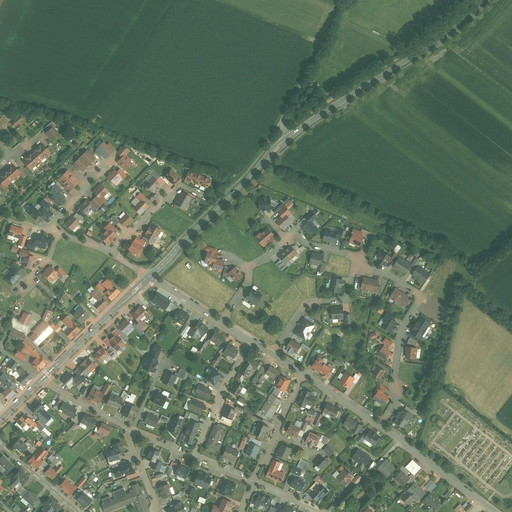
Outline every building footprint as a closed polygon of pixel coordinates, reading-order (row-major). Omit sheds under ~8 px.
[(20,115),(13,122),(16,125),(23,119),(20,115)] [(52,122),(45,128),(48,131),(53,127),(53,128),(55,126),(52,122)] [(48,131),(46,133),(53,141),(59,135),(53,128),(53,127),(48,131)] [(107,146),(103,143),(97,148),(103,154),(102,155),(106,158),(115,149),(109,144),(107,146)] [(43,144),(39,147),(37,148),(45,157),(50,153),(50,152),(47,149),(43,144)] [(129,151),(123,146),(117,152),(122,157),(125,155),(129,151)] [(37,148),(36,149),(33,153),(40,161),(45,157),(37,148)] [(88,151),(87,151),(81,157),(89,164),(95,158),(93,156),(88,151)] [(33,153),(29,156),(29,155),(28,156),(35,165),(40,161),(33,153)] [(125,155),(122,157),(118,162),(126,170),(128,167),(131,167),(132,166),(132,164),(129,161),(130,160),(125,155)] [(28,156),(27,158),(23,161),(27,166),(30,170),(31,169),(35,165),(28,156)] [(89,164),(81,157),(75,163),(80,168),(82,170),(89,164)] [(73,166),(70,163),(65,168),(68,170),(70,172),(74,168),(73,166)] [(18,170),(13,165),(10,168),(9,168),(8,169),(15,178),(20,173),(18,170)] [(30,170),(27,166),(25,168),(30,174),(33,172),(31,169),(30,170)] [(26,175),(20,168),(18,170),(20,173),(23,177),(26,175)] [(15,178),(8,169),(3,174),(10,182),(15,178)] [(127,175),(120,169),(117,172),(121,176),(121,177),(123,179),(127,175)] [(68,170),(59,179),(71,190),(79,182),(75,178),(75,177),(73,175),(72,175),(70,172),(68,170)] [(117,172),(115,170),(108,177),(114,184),(121,177),(121,176),(117,172)] [(160,177),(154,170),(150,174),(153,177),(157,180),(160,177)] [(178,177),(171,170),(164,176),(168,180),(169,180),(172,183),(178,177)] [(211,179),(188,171),(185,180),(207,188),(211,179)] [(10,182),(3,174),(1,175),(2,175),(0,176),(0,180),(2,184),(5,187),(5,186),(10,182)] [(157,180),(153,177),(145,185),(152,191),(160,183),(157,180)] [(181,180),(178,177),(172,183),(176,186),(181,180)] [(57,188),(55,190),(57,191),(59,193),(64,188),(58,182),(54,185),(57,188)] [(5,187),(2,184),(0,185),(0,186),(6,193),(8,190),(5,186),(5,187)] [(108,191),(101,184),(98,187),(96,189),(97,189),(93,192),(97,196),(96,197),(103,203),(105,200),(102,197),(108,191)] [(57,191),(50,198),(58,206),(65,199),(59,193),(57,191)] [(146,197),(141,192),(136,197),(140,201),(142,199),(144,200),(146,197)] [(186,194),(182,192),(179,197),(189,203),(192,197),(186,194)] [(103,203),(96,197),(94,199),(100,206),(103,203)] [(189,203),(179,197),(175,204),(178,206),(184,209),(189,203)] [(267,198),(263,199),(260,200),(260,209),(264,209),(264,210),(268,210),(268,209),(271,209),(271,208),(271,204),(271,199),(267,199),(267,198)] [(44,199),(39,204),(43,208),(45,206),(47,209),(51,205),(44,199)] [(100,206),(94,199),(90,203),(97,209),(100,206)] [(140,201),(133,208),(140,214),(148,206),(143,201),(144,200),(142,199),(140,201)] [(87,200),(85,202),(83,203),(84,203),(80,207),(83,211),(83,212),(85,214),(86,214),(92,209),(94,211),(97,209),(90,203),(87,200)] [(273,209),(276,213),(278,211),(285,206),(281,202),(276,207),(273,209)] [(38,213),(39,212),(33,205),(26,212),(35,220),(40,215),(38,213)] [(39,212),(38,213),(40,215),(41,215),(41,216),(44,220),(45,220),(46,220),(53,214),(47,209),(45,206),(43,208),(39,212)] [(285,206),(278,211),(282,216),(282,217),(285,214),(287,215),(291,212),(285,206)] [(312,211),(306,217),(309,222),(311,221),(312,222),(317,217),(312,211)] [(84,218),(78,212),(73,216),(78,222),(80,220),(81,221),(84,218)] [(132,219),(127,214),(126,214),(121,219),(119,221),(120,222),(123,224),(125,226),(132,219)] [(282,217),(277,221),(280,224),(279,224),(281,226),(284,229),(292,222),(287,215),(285,214),(282,217)] [(119,221),(114,215),(110,218),(117,225),(120,222),(119,221)] [(73,216),(66,223),(72,230),(79,223),(78,222),(73,216)] [(309,222),(303,227),(304,229),(306,231),(310,236),(318,229),(312,222),(311,221),(309,222)] [(116,229),(110,222),(106,226),(109,229),(110,227),(114,231),(116,229)] [(158,227),(156,228),(151,225),(149,229),(148,229),(147,230),(157,236),(161,230),(159,229),(158,227)] [(22,229),(12,226),(9,234),(20,238),(22,229)] [(109,229),(104,233),(103,233),(101,235),(101,236),(101,237),(107,244),(110,241),(111,241),(113,238),(116,235),(113,232),(114,231),(110,227),(109,229)] [(268,229),(262,234),(261,233),(256,237),(264,246),(270,240),(271,242),(276,238),(268,229)] [(157,236),(147,230),(146,232),(147,232),(144,237),(149,239),(150,241),(152,241),(154,242),(157,236)] [(338,233),(326,230),(324,240),(336,243),(337,238),(338,233)] [(361,236),(354,233),(354,234),(350,242),(360,246),(362,242),(361,241),(361,240),(363,237),(361,236)] [(48,239),(40,236),(39,237),(37,238),(36,238),(34,243),(34,245),(35,245),(38,246),(39,247),(41,248),(42,247),(44,248),(45,244),(47,243),(48,239)] [(142,240),(137,237),(134,242),(136,242),(135,243),(142,247),(145,241),(142,240)] [(34,243),(29,241),(27,247),(34,249),(35,245),(34,245),(34,243)] [(142,247),(135,243),(136,242),(134,242),(134,241),(129,249),(137,254),(142,247)] [(291,246),(287,250),(286,249),(285,250),(292,258),(298,253),(291,246)] [(30,251),(21,248),(19,255),(21,256),(25,257),(25,255),(28,256),(30,251)] [(292,258),(285,250),(283,252),(284,253),(280,256),(286,264),(292,258)] [(214,253),(208,251),(206,257),(205,258),(204,261),(206,262),(207,264),(209,264),(210,264),(214,264),(213,267),(214,269),(216,270),(218,272),(220,271),(221,271),(224,261),(216,259),(216,257),(216,256),(216,253),(214,253)] [(397,255),(393,252),(390,257),(391,257),(389,260),(392,262),(396,256),(397,255)] [(324,256),(313,253),(310,263),(319,265),(322,266),(322,263),(324,256)] [(388,253),(381,255),(377,261),(385,266),(389,260),(391,257),(390,257),(388,256),(388,253)] [(28,256),(25,255),(25,257),(23,263),(22,265),(31,268),(32,264),(34,263),(34,262),(33,260),(34,258),(28,256)] [(392,262),(391,265),(393,267),(399,258),(396,256),(392,262)] [(393,267),(397,270),(399,271),(406,261),(400,257),(399,258),(393,267)] [(419,259),(416,257),(412,265),(409,268),(412,270),(414,267),(419,259)] [(406,261),(399,271),(401,272),(405,275),(409,268),(412,265),(406,261)] [(15,262),(10,266),(13,269),(17,272),(21,268),(15,262)] [(322,263),(322,266),(319,265),(318,271),(325,273),(327,264),(322,263)] [(232,270),(225,266),(223,275),(225,276),(228,273),(232,270)] [(417,268),(413,275),(416,278),(417,277),(419,278),(418,279),(424,270),(418,266),(417,268)] [(51,267),(43,274),(50,281),(57,274),(58,273),(56,272),(51,267)] [(60,267),(56,272),(58,273),(57,274),(61,279),(66,274),(60,267)] [(232,270),(228,273),(236,281),(242,275),(235,267),(232,270)] [(13,269),(5,277),(12,284),(20,276),(17,272),(13,269)] [(424,270),(418,279),(421,281),(420,282),(424,284),(428,277),(430,274),(424,271),(425,270),(424,270)] [(343,280),(333,278),(330,290),(340,293),(343,280)] [(372,280),(364,278),(363,282),(362,287),(365,288),(365,289),(369,290),(372,280)] [(113,285),(107,279),(102,283),(109,290),(105,293),(112,300),(120,292),(113,285)] [(379,281),(372,280),(369,290),(373,291),(374,289),(376,290),(377,290),(378,286),(379,281)] [(105,289),(99,283),(96,286),(102,292),(105,289)] [(253,288),(252,288),(246,298),(258,305),(264,296),(257,291),(253,288)] [(402,293),(396,289),(394,292),(391,296),(391,297),(394,298),(393,299),(397,302),(402,293)] [(102,297),(95,290),(91,294),(98,301),(94,305),(99,312),(108,303),(102,297)] [(409,297),(402,293),(397,302),(400,304),(401,303),(404,304),(406,301),(409,297)] [(170,302),(163,297),(158,305),(165,309),(170,302)] [(252,305),(245,301),(242,304),(249,309),(252,305)] [(170,302),(165,309),(170,311),(171,310),(174,304),(170,302)] [(180,308),(174,304),(171,310),(175,312),(174,314),(175,315),(178,309),(179,310),(180,308)] [(147,312),(141,306),(132,315),(138,321),(132,326),(133,326),(140,334),(147,327),(143,322),(150,315),(147,312)] [(82,307),(73,315),(81,323),(90,315),(82,307)] [(343,308),(332,309),(333,318),(344,317),(343,308)] [(58,309),(52,318),(56,321),(59,317),(59,316),(62,311),(58,309)] [(179,310),(178,309),(175,315),(173,318),(184,325),(189,316),(179,310)] [(45,321),(39,327),(42,329),(47,334),(53,329),(48,324),(49,322),(54,312),(52,311),(45,322),(45,321)] [(27,325),(31,314),(24,312),(20,322),(27,325)] [(396,317),(388,312),(384,318),(386,320),(388,317),(393,320),(396,317)] [(431,319),(422,314),(420,317),(421,318),(429,323),(431,319)] [(73,323),(67,316),(62,321),(68,328),(64,332),(71,339),(80,330),(73,323)] [(386,320),(382,327),(391,332),(393,329),(394,329),(395,327),(395,326),(397,323),(393,320),(388,317),(386,320)] [(421,318),(417,324),(428,331),(430,328),(429,327),(431,324),(429,323),(421,318)] [(126,320),(119,327),(125,334),(133,326),(132,326),(129,322),(126,320)] [(310,334),(315,326),(303,320),(299,327),(310,334)] [(202,324),(199,322),(193,329),(193,330),(199,333),(198,334),(199,334),(203,336),(208,328),(202,324)] [(186,324),(181,331),(184,333),(182,336),(185,337),(187,334),(187,332),(188,333),(191,328),(188,326),(186,324)] [(428,331),(417,324),(415,327),(412,333),(419,338),(421,339),(423,336),(424,337),(428,331)] [(294,335),(305,342),(310,334),(299,327),(298,327),(294,335)] [(193,329),(191,328),(188,333),(188,334),(196,339),(199,334),(198,334),(199,333),(193,330),(193,329)] [(26,336),(12,329),(9,336),(23,343),(26,336)] [(38,330),(31,338),(37,344),(41,341),(45,345),(47,342),(44,338),(45,337),(38,330)] [(224,338),(215,332),(210,339),(219,345),(224,338)] [(419,338),(412,333),(411,332),(408,336),(411,337),(417,341),(419,338)] [(117,336),(109,343),(116,351),(125,343),(117,336)] [(417,341),(411,337),(408,341),(408,344),(413,344),(416,346),(418,342),(417,341)] [(393,343),(386,338),(383,343),(386,344),(390,347),(393,343)] [(204,339),(197,350),(201,352),(207,342),(204,339)] [(301,346),(291,340),(287,347),(297,353),(301,347),(301,346)] [(31,344),(24,350),(28,354),(30,353),(34,348),(31,344)] [(232,346),(229,344),(223,353),(233,359),(238,350),(232,346)] [(386,344),(378,355),(386,360),(388,356),(388,355),(390,351),(388,350),(390,347),(386,344)] [(155,345),(150,356),(156,359),(160,350),(155,345)] [(417,348),(407,347),(406,357),(416,359),(417,348)] [(40,355),(34,348),(30,353),(36,359),(32,363),(39,371),(42,368),(43,368),(45,366),(45,365),(48,362),(41,354),(40,355)] [(103,348),(100,350),(97,353),(95,356),(101,362),(109,355),(106,351),(103,348)] [(116,354),(110,348),(106,351),(109,355),(112,358),(116,354)] [(26,357),(18,351),(15,355),(24,360),(26,357)] [(158,360),(148,356),(143,368),(153,372),(158,360)] [(323,360),(319,357),(314,365),(318,367),(316,369),(324,374),(323,376),(327,379),(333,369),(332,369),(333,368),(334,368),(335,368),(334,367),(330,364),(329,365),(328,366),(322,362),(323,360)] [(88,358),(85,361),(84,361),(83,362),(91,371),(96,366),(93,363),(88,358)] [(260,363),(251,358),(246,366),(245,365),(240,373),(244,375),(247,377),(250,371),(247,369),(249,366),(256,370),(257,369),(260,363)] [(14,360),(8,367),(13,370),(18,363),(14,360)] [(261,361),(260,363),(257,369),(260,371),(263,367),(265,363),(261,361)] [(91,371),(83,362),(82,364),(78,367),(79,368),(83,372),(85,375),(87,375),(91,371)] [(279,372),(270,366),(268,370),(266,373),(270,376),(268,380),(272,382),(271,382),(272,383),(274,379),(275,379),(279,372)] [(386,372),(378,366),(373,374),(377,377),(381,379),(386,372)] [(25,371),(21,367),(17,370),(22,375),(25,371)] [(268,370),(263,367),(260,371),(259,372),(265,376),(266,373),(268,370)] [(212,370),(206,379),(215,384),(221,375),(217,372),(212,370)] [(17,382),(6,371),(4,373),(13,383),(14,384),(17,382)] [(22,375),(20,376),(18,375),(16,377),(23,385),(32,377),(26,371),(25,371),(22,375)] [(259,372),(256,377),(256,378),(261,381),(265,376),(259,372)] [(339,382),(348,388),(355,378),(346,372),(339,382)] [(13,383),(4,373),(0,378),(0,384),(6,390),(10,387),(13,383)] [(74,378),(69,373),(61,380),(67,387),(74,381),(75,379),(74,378)] [(174,387),(178,378),(166,373),(162,382),(174,387)] [(78,374),(74,378),(75,379),(74,381),(78,385),(85,378),(80,375),(78,374)] [(290,381),(283,377),(275,389),(280,392),(281,391),(282,391),(283,390),(284,391),(287,387),(290,381)] [(381,379),(377,377),(375,380),(380,384),(383,385),(385,382),(381,379)] [(243,387),(236,383),(230,391),(237,396),(243,387)] [(203,386),(199,384),(194,394),(208,400),(212,391),(203,387),(203,386)] [(380,384),(376,390),(379,392),(379,391),(383,393),(386,388),(383,385),(380,384)] [(6,390),(2,394),(8,400),(16,393),(10,387),(6,390)] [(104,394),(93,388),(88,397),(99,402),(104,394)] [(268,395),(257,389),(256,391),(266,398),(268,395)] [(275,389),(272,394),(277,397),(280,392),(275,389)] [(312,393),(305,390),(304,393),(302,392),(301,396),(302,396),(301,398),(312,402),(315,397),(311,395),(312,393)] [(383,393),(379,391),(379,392),(374,398),(382,404),(386,403),(389,397),(383,393)] [(163,408),(167,397),(156,393),(152,403),(163,408)] [(122,399),(111,394),(107,404),(112,406),(112,405),(119,407),(122,399)] [(272,394),(261,412),(258,411),(256,414),(264,419),(268,421),(270,418),(271,419),(271,418),(282,401),(277,397),(272,394),(272,395),(272,394)] [(312,402),(301,398),(300,402),(298,401),(297,404),(305,407),(307,404),(311,405),(312,402)] [(205,405),(192,399),(188,408),(201,414),(205,405)] [(38,401),(36,404),(35,403),(33,405),(34,406),(31,409),(36,415),(43,409),(44,407),(38,401)] [(77,410),(63,403),(60,409),(64,411),(63,412),(73,417),(77,410)] [(137,407),(128,403),(123,415),(132,419),(137,407)] [(338,409),(328,404),(324,412),(334,417),(335,416),(338,409)] [(235,410),(226,406),(227,406),(225,411),(222,416),(232,420),(235,410)] [(43,409),(36,415),(40,419),(45,423),(51,417),(43,409)] [(403,409),(395,422),(405,428),(413,416),(403,409)] [(198,416),(190,413),(188,419),(195,422),(198,416)] [(25,414),(17,422),(23,428),(27,424),(33,429),(36,426),(37,425),(35,423),(31,419),(30,420),(25,414)] [(92,417),(85,414),(81,422),(87,425),(87,427),(91,429),(96,419),(92,417)] [(156,427),(159,419),(147,414),(144,422),(156,427)] [(264,419),(255,414),(253,417),(262,422),(264,419)] [(178,419),(174,417),(168,430),(178,434),(182,423),(183,421),(178,419)] [(358,422),(348,417),(344,424),(354,429),(357,423),(358,422)] [(40,419),(38,421),(37,421),(45,428),(47,425),(45,423),(40,419)] [(309,423),(304,420),(301,428),(301,429),(305,431),(308,424),(309,423)] [(45,428),(37,421),(35,423),(37,425),(36,426),(41,431),(43,429),(45,428)] [(70,425),(65,431),(68,434),(77,425),(74,422),(70,425)] [(111,428),(102,423),(98,430),(107,435),(111,428)] [(269,427),(260,423),(255,434),(264,438),(269,427)] [(357,423),(354,429),(352,432),(357,434),(358,431),(359,432),(360,429),(361,430),(363,426),(357,423)] [(301,428),(291,424),(290,427),(289,428),(287,432),(297,437),(301,429),(301,428)] [(198,428),(189,425),(185,435),(187,436),(185,441),(184,441),(191,444),(194,438),(198,428)] [(215,426),(207,446),(218,451),(221,444),(220,445),(217,444),(223,429),(215,426)] [(373,433),(370,431),(366,436),(365,438),(375,445),(380,437),(376,435),(377,435),(373,432),(373,433)] [(317,435),(311,432),(307,441),(310,443),(309,445),(312,447),(314,444),(317,446),(322,436),(318,434),(317,435)] [(362,433),(357,439),(361,443),(365,438),(366,436),(363,433),(362,433)] [(22,442),(19,439),(12,446),(16,449),(17,448),(21,452),(21,453),(26,448),(27,447),(25,444),(23,442),(22,442)] [(121,442),(113,445),(115,450),(107,453),(109,461),(117,458),(118,460),(120,459),(121,459),(119,454),(125,453),(121,442)] [(260,447),(251,443),(246,454),(247,454),(250,455),(250,456),(256,458),(260,447)] [(292,448),(283,444),(280,451),(278,450),(276,455),(287,459),(288,459),(287,459),(291,448),(292,449),(292,448)] [(239,451),(227,446),(226,447),(227,447),(225,451),(222,456),(227,458),(235,461),(234,461),(235,461),(239,451)] [(334,452),(328,446),(324,450),(330,456),(334,452)] [(41,447),(29,461),(32,464),(31,464),(34,466),(34,465),(37,468),(42,462),(40,459),(46,452),(41,447)] [(159,452),(151,449),(147,459),(154,462),(155,462),(156,460),(159,452)] [(364,453),(359,450),(353,458),(360,463),(357,467),(362,471),(370,459),(363,454),(364,453)] [(3,456),(0,458),(0,468),(3,471),(6,473),(5,474),(6,474),(14,467),(3,456)] [(59,461),(55,457),(51,461),(56,465),(59,461)] [(325,459),(322,457),(319,461),(318,460),(315,463),(322,469),(330,461),(327,458),(325,459)] [(117,458),(109,461),(108,461),(110,467),(122,461),(120,459),(118,460),(117,458)] [(310,463),(301,459),(298,467),(302,469),(306,470),(310,463)] [(162,463),(156,460),(155,462),(154,462),(151,468),(159,471),(162,463)] [(281,463),(274,460),(271,468),(276,470),(276,469),(278,469),(281,463)] [(392,465),(389,463),(386,460),(379,467),(385,473),(384,474),(388,477),(396,469),(392,465)] [(48,464),(45,461),(39,467),(42,471),(48,464)] [(412,461),(405,469),(412,474),(414,477),(417,473),(421,469),(412,461)] [(130,463),(123,466),(120,467),(121,471),(122,470),(123,473),(125,472),(126,475),(134,472),(130,463)] [(55,470),(50,467),(45,473),(53,479),(58,473),(63,467),(60,464),(55,470)] [(189,469),(179,465),(175,474),(180,476),(181,476),(185,478),(189,469)] [(371,470),(370,471),(373,474),(378,468),(375,465),(371,470)] [(296,468),(293,467),(291,472),(299,475),(301,471),(296,469),(296,468)] [(276,470),(271,468),(269,472),(267,477),(274,480),(275,478),(277,479),(276,480),(281,482),(283,477),(284,474),(276,470)] [(29,478),(21,470),(15,477),(10,483),(14,486),(19,481),(23,484),(29,478)] [(348,474),(345,470),(337,478),(346,486),(354,477),(349,472),(348,474)] [(409,479),(402,472),(395,478),(403,486),(409,479)] [(208,476),(204,474),(203,475),(198,473),(194,483),(207,488),(208,487),(211,478),(208,477),(208,476)] [(363,478),(358,475),(353,481),(357,485),(363,478)] [(321,485),(324,481),(318,476),(315,480),(321,485)] [(84,477),(76,486),(77,486),(79,489),(79,488),(87,479),(84,477)] [(303,480),(299,478),(298,480),(294,478),(291,486),(297,489),(301,491),(305,483),(302,481),(303,480)] [(63,488),(68,482),(65,479),(60,485),(63,488)] [(235,485),(224,480),(220,490),(224,492),(231,495),(235,485)] [(75,488),(68,482),(63,488),(70,494),(75,488)] [(317,482),(310,488),(314,492),(318,488),(320,485),(317,482)] [(140,489),(138,483),(132,486),(133,489),(130,491),(131,493),(126,495),(115,499),(108,502),(111,510),(135,501),(139,511),(149,511),(144,498),(141,489),(140,489)] [(434,483),(428,489),(431,491),(436,485),(434,483)] [(26,489),(20,484),(16,490),(21,495),(26,489)] [(168,484),(159,487),(163,499),(172,495),(168,484)] [(425,493),(415,484),(408,492),(413,496),(418,501),(425,493)] [(196,490),(189,487),(186,493),(193,496),(196,490)] [(123,488),(112,492),(115,499),(126,495),(123,488)] [(318,488),(314,492),(311,495),(318,501),(321,498),(322,498),(325,494),(318,488)] [(92,496),(85,490),(83,492),(92,500),(93,499),(91,497),(92,496)] [(448,499),(453,494),(450,490),(445,496),(448,499)] [(37,498),(29,491),(24,497),(22,500),(26,503),(28,500),(32,504),(35,500),(37,498)] [(83,492),(77,499),(82,504),(82,505),(85,508),(90,502),(92,500),(83,492)] [(408,492),(402,498),(409,504),(412,501),(410,499),(413,496),(408,492)] [(272,500),(259,494),(255,505),(267,510),(269,505),(272,500)] [(430,494),(424,501),(428,506),(425,509),(427,511),(431,511),(440,503),(430,494)] [(50,498),(45,504),(47,507),(42,511),(50,511),(52,511),(57,505),(50,498)] [(223,499),(219,509),(214,506),(211,511),(228,511),(229,510),(232,503),(223,499)] [(176,506),(168,510),(169,511),(185,511),(181,502),(175,504),(176,506)]
